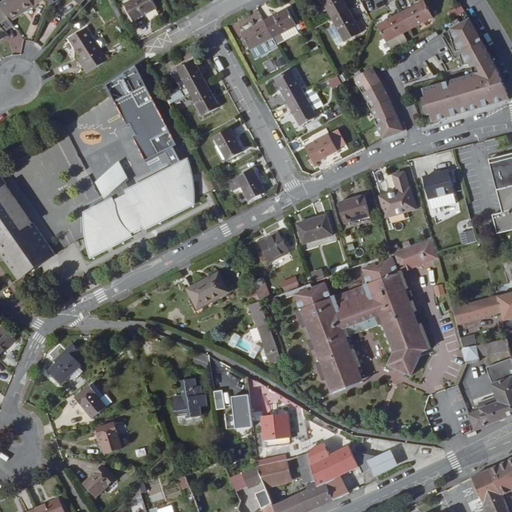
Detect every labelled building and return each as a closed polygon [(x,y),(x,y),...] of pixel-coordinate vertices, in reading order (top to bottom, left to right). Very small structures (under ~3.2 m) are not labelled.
[(7,0),(0,5),(0,8),(3,14),(10,24),(33,9),(29,4),(34,0),(7,0)] [(33,9),(44,2),(43,0),(34,0),(29,4),(33,9)] [(132,22),(156,9),(150,0),(133,0),(124,5),(132,22)] [(340,0),(317,0),(329,21),(347,11),(340,0)] [(96,27),(114,18),(106,2),(96,8),(99,14),(91,18),(96,27)] [(410,33),(418,28),(430,22),(432,20),(423,3),(401,16),(410,33)] [(258,10),(237,19),(240,27),(262,19),(258,10)] [(359,33),(347,11),(329,21),(333,27),(337,35),(342,44),(359,33)] [(0,15),(0,42),(7,38),(4,33),(13,27),(10,24),(3,14),(0,15)] [(287,14),(264,26),(273,43),(296,31),(287,14)] [(404,36),(410,33),(401,16),(379,28),(388,45),(389,45),(404,36)] [(433,27),(430,22),(418,28),(420,33),(433,27)] [(273,43),(264,26),(241,38),(250,55),(273,43)] [(333,37),(337,35),(333,27),(328,30),(333,37)] [(428,119),(430,126),(485,109),(503,103),(491,72),(467,28),(447,38),(453,59),(459,57),(461,60),(458,61),(461,73),(467,72),(469,75),(470,78),(463,80),(464,83),(421,95),(423,103),(420,104),(424,119),(428,119)] [(76,60),(86,75),(106,62),(86,30),(68,41),(79,58),(76,60)] [(408,44),(404,36),(389,45),(393,52),(408,44)] [(272,59),(263,64),(268,73),(277,69),(272,59)] [(188,95),(204,86),(192,63),(170,75),(178,91),(184,88),(188,95)] [(390,105),(372,72),(353,84),(357,90),(359,89),(360,91),(359,92),(363,98),(367,106),(366,107),(370,114),(369,114),(371,120),(373,119),(374,122),(373,122),(381,142),(406,135),(403,125),(399,127),(390,105)] [(287,107),(304,97),(292,76),(275,85),(287,107)] [(339,78),(331,82),(334,88),(342,85),(339,78)] [(217,110),(204,86),(188,95),(201,118),(217,110)] [(317,121),(304,97),(287,107),(300,130),(317,121)] [(225,162),(242,153),(229,130),(212,139),(225,162)] [(313,169),(336,157),(327,140),(304,152),(313,169)] [(511,155),(489,161),(490,165),(511,159),(511,155)] [(499,236),(511,233),(511,159),(490,165),(502,214),(493,216),(499,236)] [(108,199),(110,203),(130,192),(125,182),(128,180),(118,162),(96,183),(105,201),(108,199)] [(130,192),(110,203),(87,215),(87,227),(88,234),(89,242),(91,249),(93,255),(192,203),(192,195),(190,179),(186,163),(130,192)] [(251,171),(235,180),(247,202),(264,193),(251,171)] [(441,174),(441,173),(433,175),(434,177),(424,179),(430,200),(454,194),(448,172),(441,174)] [(412,191),(410,191),(405,175),(393,178),(398,195),(382,200),(387,221),(418,211),(412,191)] [(0,178),(0,253),(20,281),(41,266),(37,260),(51,250),(0,178)] [(346,226),(371,219),(365,199),(340,206),(346,226)] [(305,245),(334,236),(328,217),(299,225),(305,245)] [(272,264),(291,253),(280,233),(261,244),(272,264)] [(475,233),(460,235),(461,244),(476,243),(475,233)] [(432,238),(391,254),(362,265),(369,283),(333,297),(327,282),(296,294),(302,308),(299,309),(305,325),(308,324),(313,338),(313,339),(314,342),(411,305),(410,303),(405,289),(399,273),(403,272),(407,270),(405,266),(412,264),(413,268),(441,257),(440,253),(432,238)] [(37,260),(41,266),(55,256),(51,250),(37,260)] [(312,275),(315,282),(324,279),(322,271),(312,275)] [(200,307),(232,291),(222,272),(190,288),(200,307)] [(409,288),(403,272),(399,273),(405,289),(409,288)] [(281,282),(285,292),(300,286),(296,276),(281,282)] [(250,304),(271,297),(265,279),(253,283),(255,290),(246,294),(250,304)] [(511,319),(511,294),(501,298),(505,312),(508,321),(511,319)] [(479,320),(505,312),(501,298),(475,305),(479,320)] [(413,311),(411,305),(314,342),(316,346),(321,360),(318,361),(324,377),(327,376),(332,391),(346,385),(344,381),(348,379),(350,384),(362,379),(357,364),(359,363),(354,348),(351,349),(346,335),(383,321),(395,351),(389,362),(412,373),(420,356),(432,351),(422,324),(419,326),(413,311)] [(0,362),(1,363),(19,345),(1,327),(0,328),(0,362)] [(270,362),(281,358),(280,355),(271,330),(260,334),(270,362)] [(511,343),(510,338),(476,347),(479,356),(481,358),(490,356),(490,355),(511,348),(511,343)] [(77,359),(83,353),(76,346),(69,353),(71,355),(55,372),(67,385),(77,376),(86,367),(77,359)] [(208,371),(211,355),(196,352),(193,368),(208,371)] [(511,357),(490,366),(499,393),(479,401),(483,408),(471,413),(476,424),(477,428),(511,414),(511,357)] [(90,371),(86,367),(77,376),(81,380),(90,371)] [(199,387),(195,387),(194,379),(178,382),(181,399),(173,401),(175,414),(188,411),(190,418),(201,416),(199,407),(206,405),(204,395),(201,396),(199,387)] [(94,387),(111,408),(115,404),(98,383),(94,387)] [(457,386),(446,391),(452,405),(463,400),(457,386)] [(89,408),(97,418),(111,408),(94,387),(80,398),(89,408)] [(227,390),(215,392),(218,411),(230,409),(227,390)] [(253,425),(249,393),(232,395),(234,411),(225,412),(227,427),(236,426),(236,427),(253,425)] [(267,444),(291,440),(287,416),(262,420),(267,444)] [(107,454),(124,449),(116,424),(98,429),(102,441),(107,454)] [(323,446),(309,452),(309,455),(311,466),(316,479),(323,476),(335,501),(349,494),(340,476),(360,466),(352,452),(350,448),(329,458),(323,446)] [(352,452),(360,466),(364,473),(371,467),(379,456),(352,452)] [(311,466),(309,455),(297,459),(308,482),(309,481),(313,491),(299,497),(306,511),(311,511),(335,501),(323,476),(316,479),(311,466)] [(511,457),(489,469),(502,495),(511,490),(511,457)] [(293,481),(284,462),(259,469),(267,488),(293,481)] [(85,484),(98,498),(117,479),(104,466),(95,474),(85,484)] [(278,511),(269,491),(267,488),(259,469),(258,467),(241,474),(247,489),(254,486),(266,511),(278,511)] [(489,511),(509,511),(502,495),(489,469),(473,476),(475,482),(473,483),(475,486),(476,485),(479,491),(477,492),(478,495),(480,494),(484,500),(481,501),(483,504),(485,503),(489,511)] [(142,477),(138,481),(142,492),(147,491),(142,477)] [(187,477),(181,480),(185,491),(191,489),(187,477)] [(269,491),(278,511),(306,511),(299,497),(286,503),(278,487),(269,491)] [(65,511),(60,501),(37,511),(65,511)] [(214,511),(242,511),(243,502),(214,511)]
